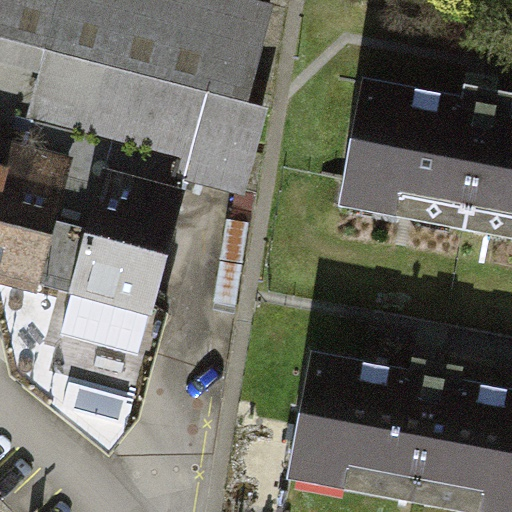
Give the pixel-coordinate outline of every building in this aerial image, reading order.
[(281,6),(257,0),(0,0),(0,39),(58,56),(43,120),(199,169),(195,186),(256,199),(281,6)] [(511,110),(390,87),(366,215),(511,242),(511,110)] [(97,160),(0,134),(0,280),(61,296),(97,160)] [(211,204),(124,180),(78,344),(165,368),(211,204)] [(511,511),(511,391),(338,360),(316,482),(484,511),(511,511)]
